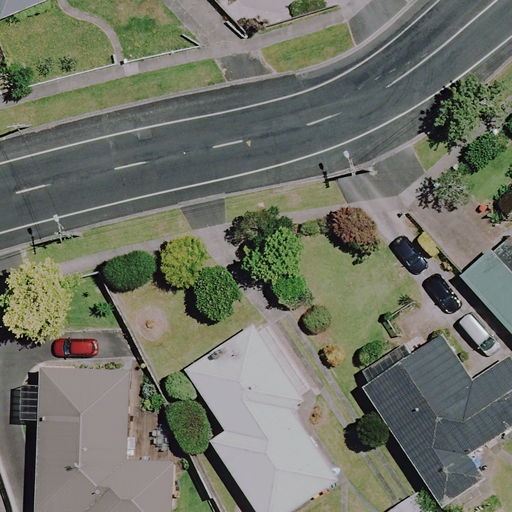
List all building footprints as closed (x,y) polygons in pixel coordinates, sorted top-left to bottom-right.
[(0,0),(0,22),(54,1),(53,0),(0,0)] [(511,238),(509,235),(459,281),(511,337),(511,238)] [(309,394),(261,320),(193,365),(233,425),(217,436),(266,511),(289,511),(345,476),(296,403),(309,394)] [(511,353),(481,374),(449,327),(373,378),(453,497),(497,468),(481,445),(511,424),(511,353)] [(41,369),(43,508),(57,507),(57,511),(176,511),(176,458),(131,459),(130,368),(41,369)] [(427,511),(416,494),(389,511),(427,511)]
